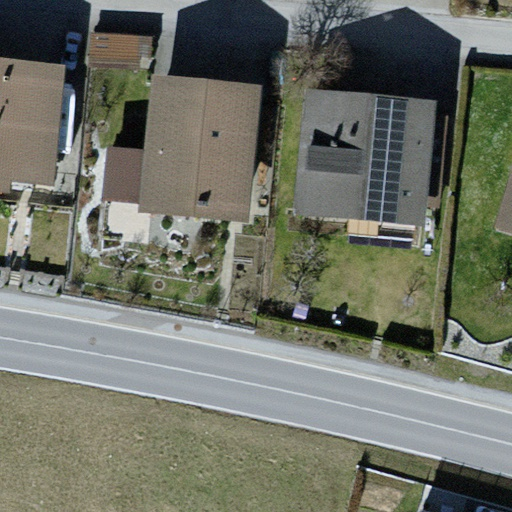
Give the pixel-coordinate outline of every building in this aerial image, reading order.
[(104,25),(100,50),(147,57),(150,32),(104,25)] [(58,62),(0,58),(0,185),(48,189),(58,62)] [(423,93),(293,82),(283,208),(411,220),(423,93)] [(253,94),(137,83),(132,158),(97,154),(94,200),(128,204),(128,217),(240,228),(253,94)] [(511,142),(483,231),(511,240),(511,142)]
